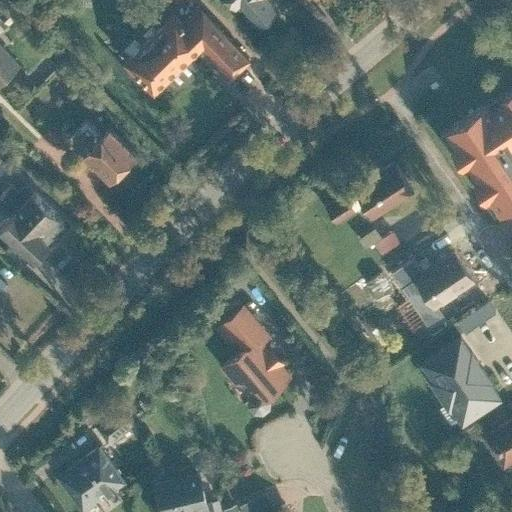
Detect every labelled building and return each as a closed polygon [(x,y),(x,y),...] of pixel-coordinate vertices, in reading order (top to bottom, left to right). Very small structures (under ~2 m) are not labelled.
[(245,0),(259,15),(277,0),(245,0)] [(250,57),(204,7),(187,23),(174,9),(120,58),(150,90),(201,43),(231,75),(250,57)] [(0,79),(17,63),(0,44),(0,79)] [(445,125),(499,206),(511,197),(511,91),(494,103),(489,95),(445,125)] [(101,134),(85,118),(69,134),(85,150),(101,134)] [(137,153),(111,125),(101,134),(85,150),(112,177),(137,153)] [(352,182),(373,213),(414,186),(393,155),(352,182)] [(0,225),(31,255),(63,221),(15,176),(0,191),(0,225)] [(455,248),(414,273),(433,305),(475,279),(455,248)] [(362,278),(368,294),(392,284),(385,268),(362,278)] [(485,296),(456,316),(464,327),(493,307),(485,296)] [(241,344),(220,363),(249,394),(247,399),(255,408),(263,408),(271,402),(272,392),(293,373),(264,338),(271,332),(244,302),(215,324),(229,340),(234,336),(241,344)] [(501,393),(462,333),(424,357),(464,417),(501,393)] [(511,412),(482,433),(506,467),(511,462),(511,412)] [(98,442),(56,472),(82,509),(102,495),(99,490),(104,486),(108,491),(125,480),(98,442)] [(200,468),(153,479),(160,511),(191,511),(209,508),(200,468)] [(293,511),(289,503),(269,511),(293,511)]
